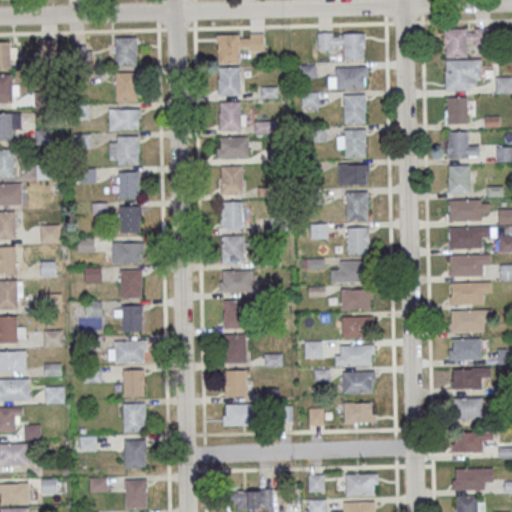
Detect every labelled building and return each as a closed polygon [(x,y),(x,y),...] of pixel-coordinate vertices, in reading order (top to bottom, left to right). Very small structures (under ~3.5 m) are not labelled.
[(444,29),(445,58),(467,57),(467,45),(491,44),(490,28),(444,29)] [(364,32),(318,32),(318,49),(343,49),(343,59),(364,58),(364,32)] [(239,63),(239,50),(264,50),(264,34),(217,34),(217,63),(239,63)] [(137,37),(115,37),(115,65),(137,65),(137,37)] [(0,41),(9,41),(10,67),(0,67),(0,41)] [(91,46),(72,46),(72,60),(91,60),(91,46)] [(481,60),(445,60),(445,91),(470,91),(470,83),(481,83),(481,60)] [(315,64),(299,64),(299,77),(315,77),(315,64)] [(336,66),(336,76),(328,76),(328,88),(366,88),(366,66),(336,66)] [(239,67),(217,67),(217,95),(239,95),(239,67)] [(116,100),(137,100),(137,72),(116,72),(116,100)] [(0,75),(11,75),(12,101),(0,101),(0,75)] [(511,76),(495,76),(495,92),(511,92),(511,76)] [(318,106),(318,91),(302,91),(302,107),(318,106)] [(365,122),(365,94),(343,94),(343,122),(365,122)] [(467,97),(446,97),(446,123),(467,123),(467,97)] [(242,102),(219,102),(219,130),(242,130),(242,102)] [(110,109),(110,129),(140,129),(140,109),(110,109)] [(0,112),(11,112),(12,138),(0,138),(0,112)] [(365,157),(365,129),(338,129),(338,157),(365,157)] [(447,132),(447,157),(478,157),(478,144),(467,144),(467,132),(447,132)] [(138,136),(110,136),(110,164),(138,164),(138,136)] [(248,159),(248,137),(217,137),(217,159),(248,159)] [(496,145),(511,145),(511,161),(496,161),(496,145)] [(0,149),(13,149),(13,175),(0,175),(0,149)] [(338,184),(368,184),(368,164),(338,164),(338,184)] [(448,193),(470,193),(470,165),(448,165),(448,193)] [(221,166),(221,195),(241,195),(241,166),(221,166)] [(140,171),(118,171),(118,197),(140,197),(140,171)] [(0,204),(21,205),(21,184),(0,184),(0,204)] [(368,192),(346,192),(346,219),(368,219),(368,192)] [(448,219),(489,219),(489,199),(448,199),(448,219)] [(242,201),(222,201),(222,227),(242,227),(242,201)] [(119,205),(119,232),(140,232),(140,205),(119,205)] [(498,208),(511,207),(511,223),(499,224),(498,208)] [(0,211),(14,211),(15,237),(0,237),(0,211)] [(60,224),(41,224),(41,243),(60,243),(60,224)] [(449,227),(489,226),(490,236),(481,236),(481,248),(449,248),(449,227)] [(348,253),(368,253),(368,227),(347,227),(348,253)] [(222,263),(244,263),(244,234),(222,234),(222,263)] [(499,236),(511,235),(511,251),(499,252),(499,236)] [(140,262),(140,242),(113,242),(113,262),(140,262)] [(0,246),(15,246),(16,271),(0,271),(0,246)] [(449,254),(490,253),(490,263),(482,264),(482,275),(450,276),(449,254)] [(55,260),(41,260),(41,276),(55,276),(55,260)] [(340,270),(331,270),(331,281),(365,281),(365,260),(340,260),(340,270)] [(499,263),(511,263),(511,279),(499,279),(499,263)] [(99,268),(85,268),(85,280),(99,280),(99,268)] [(141,269),(120,269),(120,298),(141,298),(141,269)] [(220,270),(220,291),(251,291),(251,270),(220,270)] [(0,280),(17,280),(17,305),(0,305),(0,280)] [(450,282),(491,281),(491,291),(482,291),(483,303),(450,303),(450,282)] [(371,288),(341,288),(341,309),(371,309),(371,288)] [(44,294),(44,307),(61,307),(61,294),(44,294)] [(223,300),(223,328),(248,328),(248,300),(223,300)] [(122,331),(141,331),(141,305),(122,305),(122,331)] [(451,310),(492,309),(492,319),(483,319),(484,330),(451,331),(451,310)] [(0,315),(17,315),(17,341),(0,341),(0,315)] [(342,315),(342,336),(372,336),(372,315),(342,315)] [(63,330),(44,330),(44,345),(63,345),(63,330)] [(225,334),(225,362),(245,362),(245,334),(225,334)] [(450,359),(481,359),(481,338),(450,338),(450,359)] [(145,340),(109,340),(109,362),(145,362),(145,340)] [(321,340),(304,340),(304,357),(321,357),(321,340)] [(373,365),(373,344),(335,344),(335,365),(373,365)] [(0,370),(25,370),(25,351),(0,350),(0,370)] [(449,367),(490,367),(490,377),(482,377),(482,388),(450,389),(449,367)] [(143,395),(143,369),(124,369),(124,395),(143,395)] [(245,369),(225,369),(225,396),(245,396),(245,369)] [(374,370),(343,370),(343,392),(374,392),(374,370)] [(29,378),(0,378),(0,398),(29,399),(29,378)] [(64,386),(45,386),(45,402),(64,402),(64,386)] [(453,419),(482,419),(482,397),(453,397),(453,419)] [(343,422),(374,422),(374,401),(343,401),(343,422)] [(145,402),(124,402),(124,430),(145,430),(145,402)] [(223,425),(252,425),(252,404),(223,404),(223,425)] [(0,406),(0,430),(15,430),(15,418),(21,418),(21,406),(0,406)] [(323,408),(309,408),(309,424),(323,424),(323,408)] [(26,438),(38,438),(38,425),(26,425),(26,438)] [(454,431),(493,430),(493,440),(484,440),(484,451),(451,452),(451,443),(454,443),(454,431)] [(80,436),(80,449),(95,449),(95,436),(80,436)] [(124,467),(145,467),(145,439),(124,439),(124,467)] [(0,463),(28,464),(28,443),(0,443),(0,463)] [(454,468),(492,467),(492,480),(485,481),(485,488),(452,489),(452,479),(455,479),(454,468)] [(346,473),(346,495),(376,495),(376,473),(346,473)] [(324,491),(324,474),(308,474),(308,491),(324,491)] [(41,493),(57,493),(57,477),(41,477),(41,493)] [(90,491),(105,491),(105,477),(90,477),(90,491)] [(146,507),(146,478),(125,478),(125,507),(146,507)] [(0,482),(0,502),(28,503),(28,482),(0,482)] [(272,489),(231,489),(231,508),(272,508),(272,489)] [(457,495),(477,495),(477,511),(456,511),(456,507),(457,507),(457,495)] [(324,511),(325,499),(310,499),(310,511),(324,511)]
